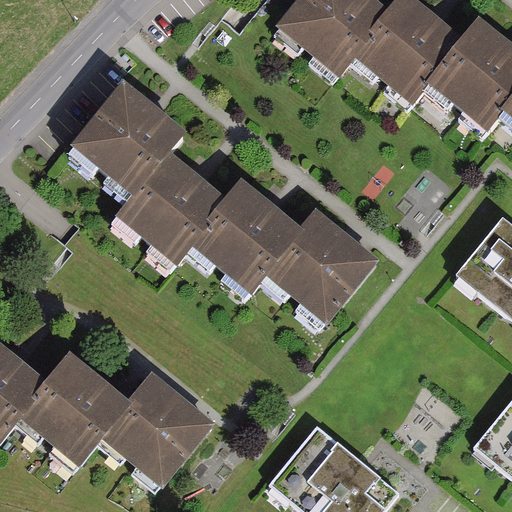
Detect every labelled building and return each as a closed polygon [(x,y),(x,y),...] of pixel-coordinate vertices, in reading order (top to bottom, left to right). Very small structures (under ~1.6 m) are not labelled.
[(387,19),(364,0),(302,0),(276,33),(336,82),(351,64),(387,19)] [(387,19),(351,64),(410,112),(424,95),(461,49),(402,1),(387,19)] [(461,49),(424,95),(479,140),(496,119),(511,99),(511,57),(478,29),(461,49)] [(183,147),(122,97),(70,160),(132,210),(168,165),(183,147)] [(511,99),(496,119),(511,131),(511,99)] [(225,212),(168,165),(132,210),(116,229),(173,275),(190,254),(225,212)] [(297,236),(242,191),(225,212),(190,254),(245,299),(263,278),(297,236)] [(297,236),(263,278),(322,326),(373,264),(314,216),(297,236)] [(511,230),(502,222),(456,279),(511,323),(511,230)] [(0,442),(18,420),(48,383),(0,345),(0,442)] [(48,383),(18,420),(75,465),(102,431),(127,400),(70,355),(48,383)] [(210,422),(148,374),(127,400),(102,431),(164,480),(210,422)] [(511,409),(478,452),(511,479),(511,409)] [(386,511),(399,497),(319,432),(272,489),(299,511),(386,511)]
